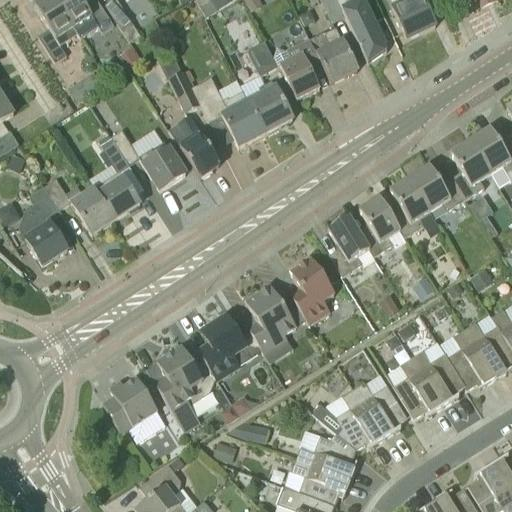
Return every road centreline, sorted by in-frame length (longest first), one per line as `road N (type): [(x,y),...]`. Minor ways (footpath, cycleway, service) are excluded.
road 1 (tertiary): [(37,389),(393,129)]
road 2 (tertiary): [(393,129),(20,359)]
road 3 (residential): [(375,511),(511,422)]
road 4 (tertiary): [(393,129),(511,53)]
